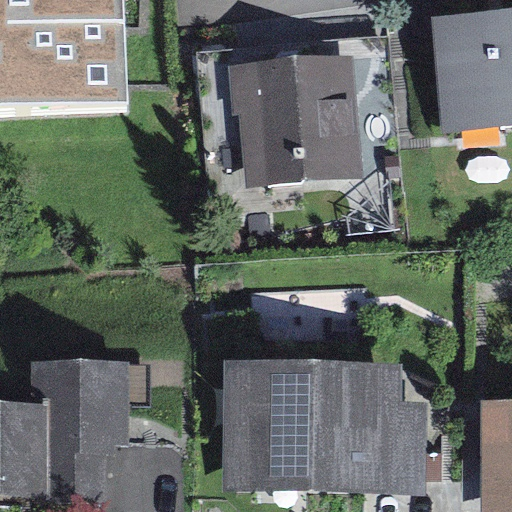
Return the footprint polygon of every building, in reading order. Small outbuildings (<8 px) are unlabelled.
[(114,0),(0,0),(0,108),(119,104),(114,0)] [(448,121),(511,115),(511,28),(442,34),(448,121)] [(243,76),(251,178),(353,171),(346,69),(243,76)] [(47,419),(45,496),(105,498),(107,439),(122,440),(124,378),(48,376),(47,419)] [(391,379),(234,376),(232,486),(413,489),(414,417),(390,417),(391,379)] [(511,511),(511,416),(491,416),(490,511),(511,511)] [(0,494),(45,496),(47,419),(0,417),(0,494)]
